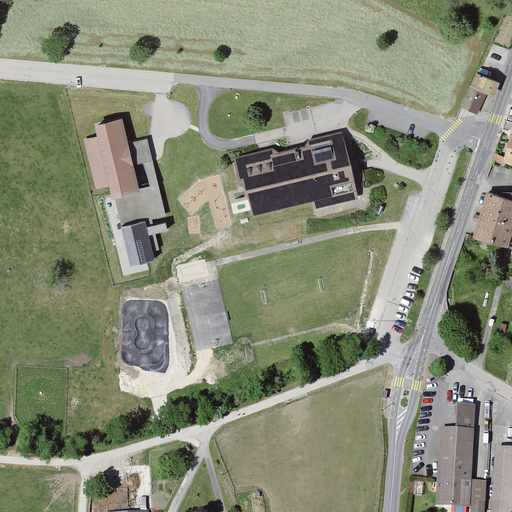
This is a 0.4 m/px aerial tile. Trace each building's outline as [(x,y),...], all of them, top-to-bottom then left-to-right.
[(499,82),(477,72),(459,107),(476,115),(487,95),(492,97),(499,82)] [(97,134),(86,136),(96,187),(110,184),(112,194),(139,189),(125,115),(95,121),(97,134)] [(341,131),(234,158),(240,182),(247,185),(253,216),(312,200),(314,209),(358,199),(341,131)] [(148,136),(129,141),(136,163),(154,158),(148,136)] [(511,232),(511,198),(487,192),(474,236),(508,246),(511,232)] [(147,219),(122,225),(131,264),(157,258),(147,219)] [(440,429),(436,507),(470,509),(471,482),(474,430),(475,408),(458,407),(457,430),(440,429)] [(511,511),(511,450),(495,449),(489,511),(511,511)] [(484,511),(486,483),(471,482),(470,509),(469,511),(484,511)]
